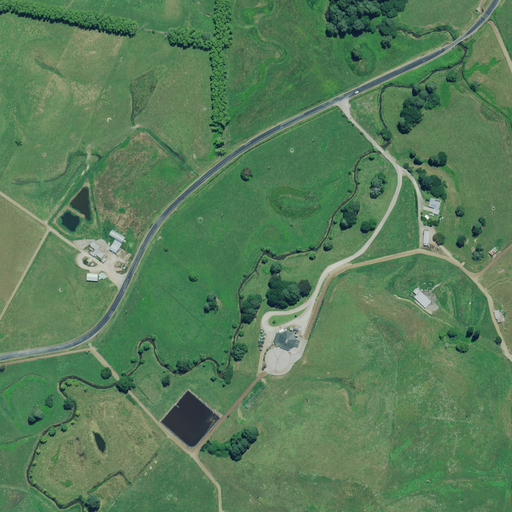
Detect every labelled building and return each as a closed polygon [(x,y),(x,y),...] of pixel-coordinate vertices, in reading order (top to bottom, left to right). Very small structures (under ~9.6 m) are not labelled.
[(436,199),(431,198),(429,207),(435,208),(433,213),(438,215),(439,211),(438,210),(440,203),(435,201),(436,199)] [(126,237),(113,230),(109,236),(122,243),(126,237)] [(110,250),(113,251),(112,252),(113,253),(114,252),(117,253),(122,244),(115,240),(110,250)] [(92,251),(90,254),(94,256),(100,247),(93,242),(90,246),(95,250),(93,253),(92,251)] [(498,251),(495,247),(489,252),(492,256),(498,251)] [(431,302),(417,288),(414,292),(417,295),(415,297),(425,308),(431,302)] [(297,340),(296,338),(294,333),(288,330),(281,334),(277,332),(274,341),(277,347),(280,346),(281,348),(288,350),(289,349),(295,346),(298,347),(300,341),(297,340)]
